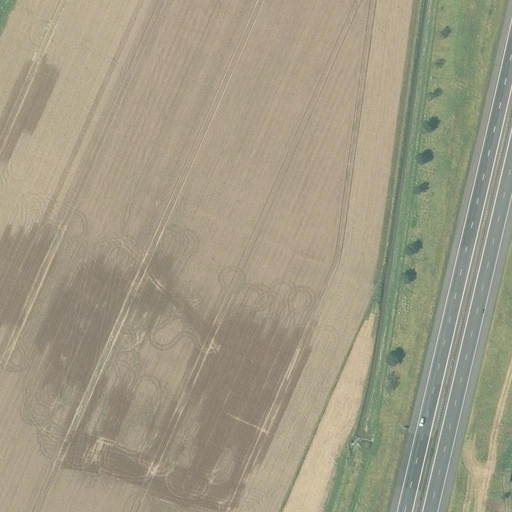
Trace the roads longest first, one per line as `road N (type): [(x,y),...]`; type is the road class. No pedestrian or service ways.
road 1 (track): [(348,511),(377,439),(436,0)]
road 2 (track): [(381,511),(454,160),(478,0)]
road 3 (motorway): [(511,51),(404,511)]
road 4 (motorway): [(429,511),(511,159)]
road 5 (track): [(511,390),(482,511)]
